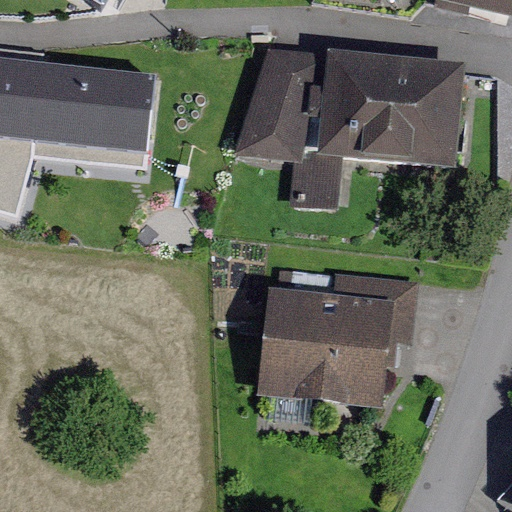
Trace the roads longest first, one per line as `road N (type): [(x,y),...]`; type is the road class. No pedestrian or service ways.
road 1 (residential): [(0,31),(35,36),(345,19),(511,44)]
road 2 (residential): [(511,340),(485,420),(438,511)]
